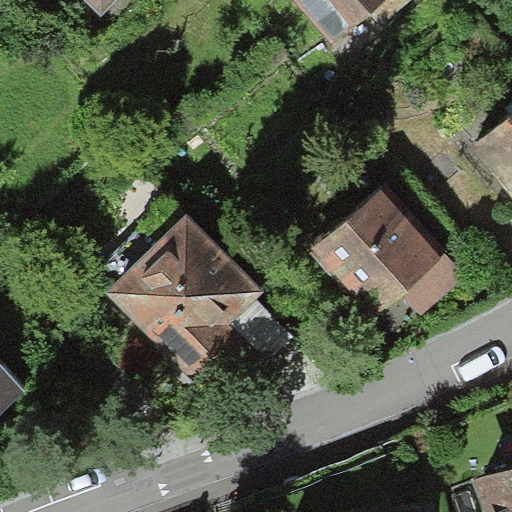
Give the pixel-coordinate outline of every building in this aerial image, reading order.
[(298,0),(327,34),(367,0),(298,0)] [(511,123),(476,153),(511,196),(511,123)] [(380,178),(311,239),(375,310),(390,296),(400,288),(410,299),(419,308),(462,269),(380,178)] [(169,189),(94,265),(200,369),(275,292),(169,189)] [(0,403),(25,381),(0,355),(0,403)] [(511,511),(511,461),(478,471),(490,511),(511,511)]
